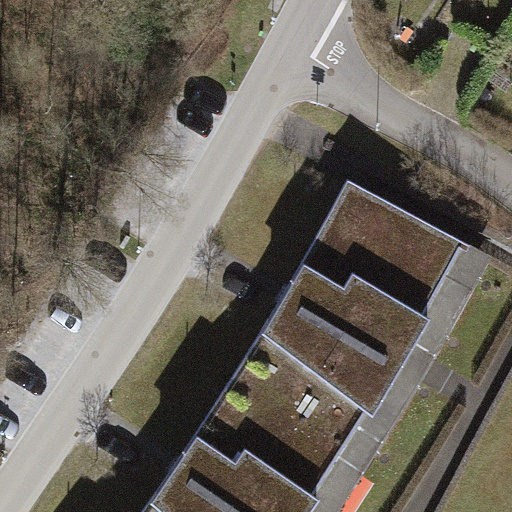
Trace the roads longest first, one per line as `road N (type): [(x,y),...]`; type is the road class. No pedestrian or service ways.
road 1 (residential): [(289,37),(247,122),(0,506)]
road 2 (residential): [(289,37),(511,185)]
